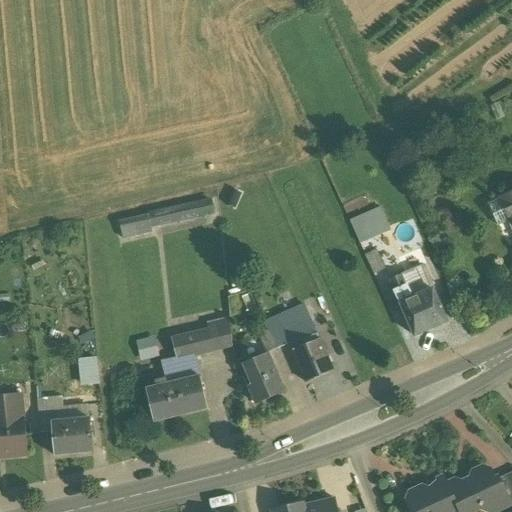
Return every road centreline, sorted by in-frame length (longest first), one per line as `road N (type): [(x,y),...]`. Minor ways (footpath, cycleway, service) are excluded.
road 1 (secondary): [(511,341),(274,447),(252,466)]
road 2 (secondary): [(252,466),(274,470),(438,409),(511,363)]
road 3 (secondary): [(252,466),(75,511)]
